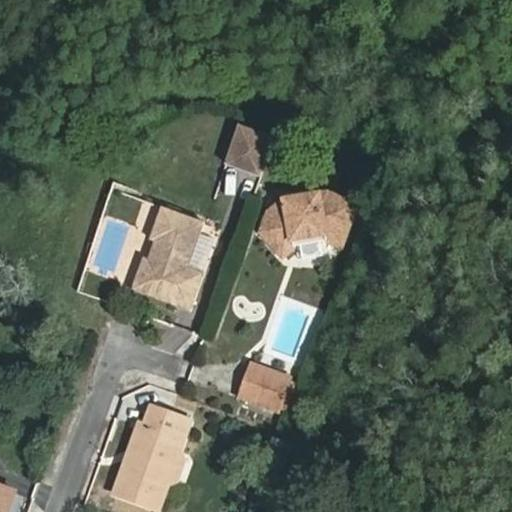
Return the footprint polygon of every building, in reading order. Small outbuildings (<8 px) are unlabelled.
[(243,122),(228,163),(261,175),(276,134),(243,122)] [(325,194),(269,203),(258,235),(280,262),(294,250),(292,240),(323,235),(325,245),(345,252),(360,206),(325,194)] [(205,219),(164,204),(152,237),(157,239),(151,256),(146,254),(134,287),(193,307),(206,269),(190,264),(205,219)] [(323,235),(292,240),(294,250),(325,245),(323,235)] [(248,363),(234,400),(273,415),(288,378),(248,363)] [(189,427),(151,414),(145,432),(139,430),(113,502),(141,511),(158,511),(166,492),(162,482),(169,464),(177,459),(189,427)] [(182,469),(177,459),(169,464),(162,482),(166,492),(176,487),(182,469)] [(8,511),(16,493),(0,485),(0,511),(8,511)]
